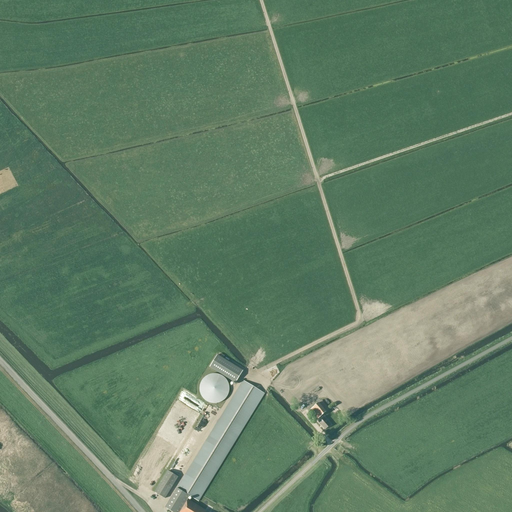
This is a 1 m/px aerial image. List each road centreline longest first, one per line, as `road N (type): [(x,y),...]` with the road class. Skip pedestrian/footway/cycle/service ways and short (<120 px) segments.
road 1 (unclassified): [(511,339),(357,423),(260,511)]
road 2 (tertiary): [(142,511),(0,360)]
